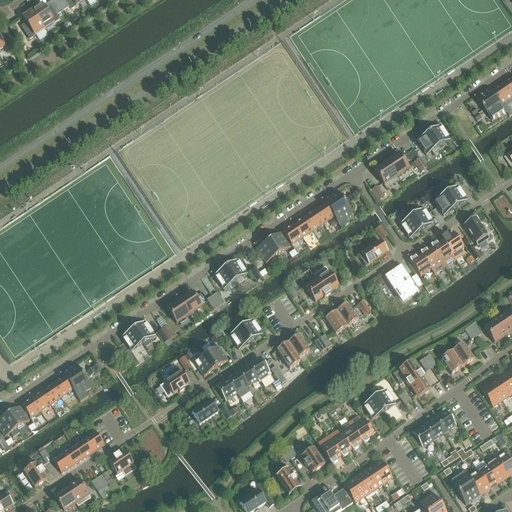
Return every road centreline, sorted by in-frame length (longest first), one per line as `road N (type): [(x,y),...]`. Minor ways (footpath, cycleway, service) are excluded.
road 1 (residential): [(17,511),(403,253)]
road 2 (residential): [(352,174),(0,408)]
road 3 (secondary): [(0,189),(284,0)]
road 4 (secondary): [(251,0),(0,168)]
road 5 (residential): [(511,351),(289,504)]
road 6 (residential): [(511,66),(352,174)]
road 7 (residential): [(403,253),(511,183)]
